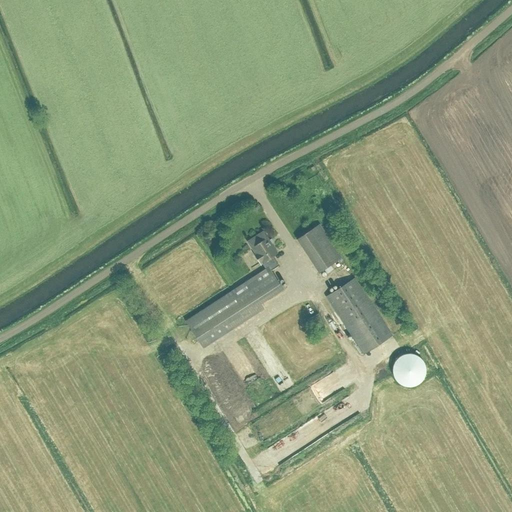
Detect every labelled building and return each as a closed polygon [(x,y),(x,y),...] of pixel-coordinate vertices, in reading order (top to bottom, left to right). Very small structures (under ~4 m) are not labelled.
[(294,240),(314,275),(338,262),(319,227),(294,240)] [(282,288),(273,274),(271,270),(278,266),(271,255),(277,252),(276,251),(263,231),(248,241),(246,240),(255,254),(254,255),(253,253),(253,254),(260,265),(260,264),(259,263),(261,262),(265,269),(185,321),(202,347),(263,307),(259,303),(282,288)] [(363,354),(391,336),(353,278),(325,296),(363,354)] [(279,343),(285,344),(290,344),(295,342),(299,339),(301,334),(302,329),(302,324),(299,319),(295,315),(290,313),(284,313),(279,315),(275,319),(272,324),(271,329),(272,334),(275,339),(279,343)] [(251,349),(260,344),(251,330),(242,335),(251,349)] [(393,368),(394,374),(397,379),(401,382),(405,384),(411,384),(416,383),(420,380),(423,375),(425,370),(424,364),(422,359),(418,355),(413,353),(407,353),(401,354),(397,358),(394,363),(393,368)]
